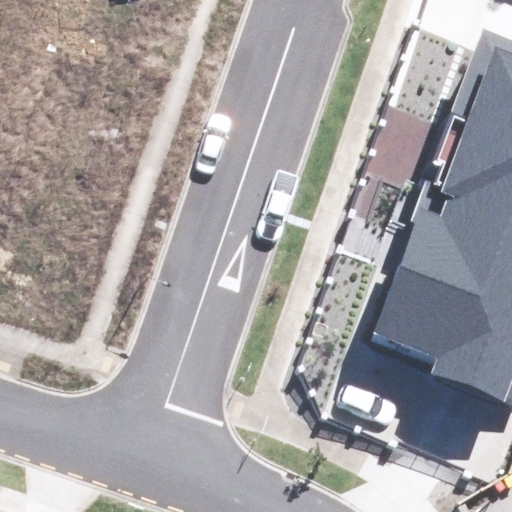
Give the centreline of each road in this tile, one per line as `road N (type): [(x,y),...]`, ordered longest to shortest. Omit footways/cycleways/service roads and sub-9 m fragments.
road 1 (residential): [(139,463),(309,0)]
road 2 (residential): [(0,415),(139,463)]
road 3 (residential): [(139,463),(263,511)]
